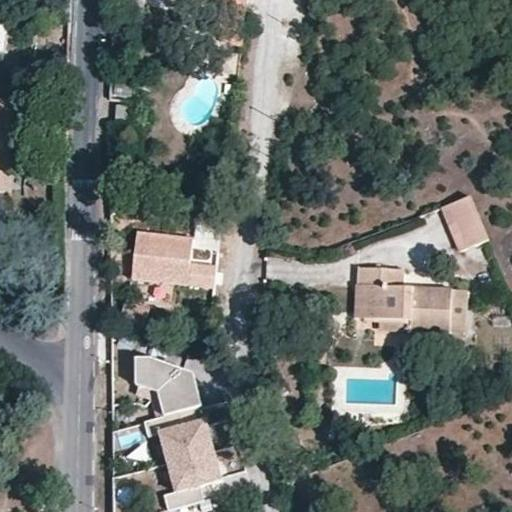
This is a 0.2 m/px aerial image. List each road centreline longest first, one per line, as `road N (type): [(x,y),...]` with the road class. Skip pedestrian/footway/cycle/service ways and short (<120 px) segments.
road 1 (residential): [(276,511),(242,352),(250,180),(271,0)]
road 2 (secondary): [(73,387),(95,0)]
road 3 (secondary): [(69,511),(73,387)]
